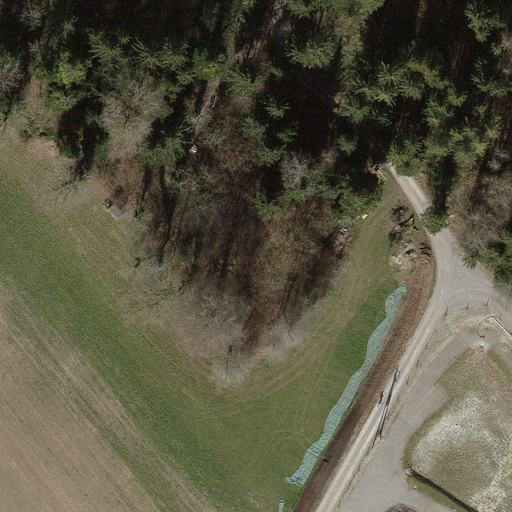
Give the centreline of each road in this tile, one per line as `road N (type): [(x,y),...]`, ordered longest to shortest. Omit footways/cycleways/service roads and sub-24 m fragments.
road 1 (track): [(280,0),(273,16),(297,76),(356,123),(418,192),(463,287)]
road 2 (track): [(328,511),(463,287)]
